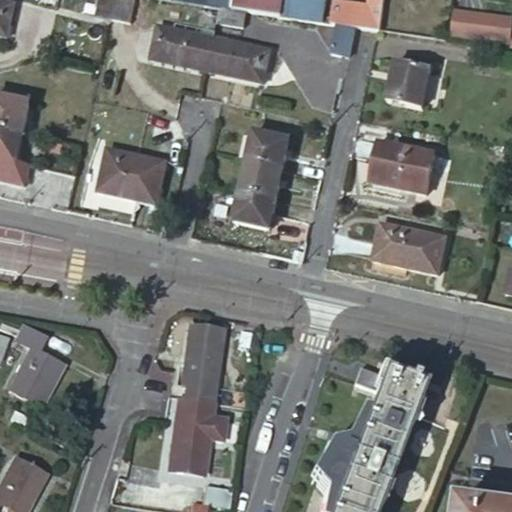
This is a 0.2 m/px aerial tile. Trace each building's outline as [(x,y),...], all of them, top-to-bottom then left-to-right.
[(116,0),(99,0),(95,15),(112,19),(116,0)] [(116,0),(112,19),(125,22),(131,0),(116,0)] [(227,0),(226,8),(247,11),(275,15),(277,0),(227,0)] [(310,0),(277,0),(275,15),(307,20),(310,0)] [(337,25),(353,27),(355,28),(378,31),(380,31),(383,0),(367,0),(367,3),(337,0),(332,24),(337,25)] [(0,37),(6,39),(14,4),(0,1),(0,37)] [(222,7),(219,21),(243,27),(247,11),(226,8),(222,7)] [(455,12),(451,37),(508,45),(511,20),(455,12)] [(353,27),(337,25),(331,53),(347,56),(353,27)] [(152,60),(208,71),(215,37),(159,26),(152,60)] [(208,71),(264,83),(272,49),(215,37),(208,71)] [(397,62),(389,100),(425,109),(434,70),(397,62)] [(0,96),(0,130),(22,135),(29,103),(0,96)] [(0,130),(0,162),(15,165),(22,135),(0,130)] [(253,132),(246,161),(283,169),(289,140),(253,132)] [(380,146),(371,186),(428,199),(437,159),(380,146)] [(107,156),(99,192),(159,206),(167,170),(107,156)] [(283,169),(246,161),(239,191),(276,200),(283,169)] [(269,230),(276,200),(239,191),(232,222),(269,230)] [(383,226),(375,261),(437,275),(446,241),(383,226)] [(188,388),(185,402),(212,406),(223,333),(190,328),(181,388),(188,388)] [(44,357),(51,344),(27,332),(20,345),(37,353),(13,396),(45,413),(68,371),(44,357)] [(422,395),(359,372),(354,387),(375,396),(330,511),(377,511),(418,405),(424,407),(427,399),(421,396),(422,395)] [(185,402),(183,417),(177,416),(168,473),(201,477),(207,440),(210,418),(212,406),(185,402)] [(226,421),(210,418),(207,440),(222,442),(226,421)] [(0,511),(3,511),(5,509),(10,511),(33,511),(50,481),(19,465),(0,501),(0,511)] [(199,486),(196,504),(228,508),(230,490),(199,486)] [(460,502),(458,511),(511,511),(511,500),(503,499),(502,508),(460,502)]
